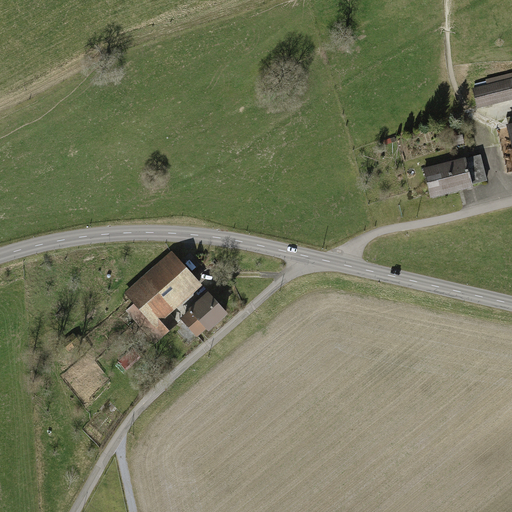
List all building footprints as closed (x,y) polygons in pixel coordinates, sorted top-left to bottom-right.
[(511,78),(473,88),(478,107),(511,98),(511,78)] [(462,135),(452,138),(454,146),(464,143),(462,135)] [(424,170),(431,198),(471,188),(470,185),(486,182),(479,156),(424,170)] [(129,313),(157,345),(174,330),(166,322),(205,288),(173,253),(128,293),(138,304),(129,313)] [(184,321),(200,339),(212,329),(215,333),(234,316),(214,294),(184,321)]
